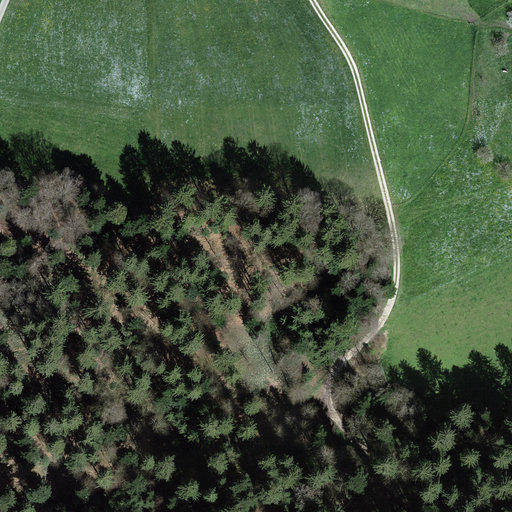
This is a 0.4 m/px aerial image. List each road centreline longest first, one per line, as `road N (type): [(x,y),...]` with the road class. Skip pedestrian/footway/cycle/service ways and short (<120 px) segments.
road 1 (track): [(511,458),(391,464),(328,407),(328,383),(383,318),(397,267),(352,64),(312,0)]
road 2 (track): [(413,511),(354,464),(330,428),(328,407)]
